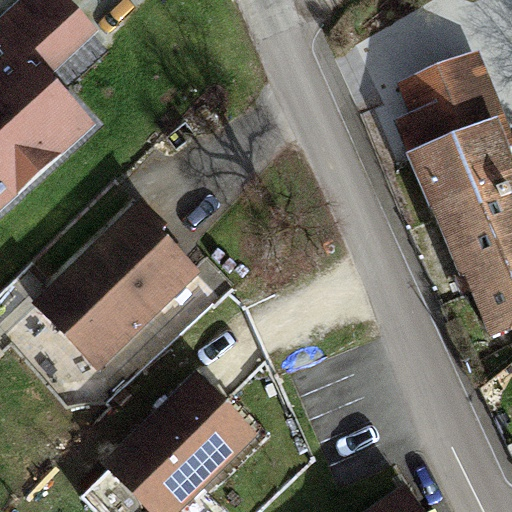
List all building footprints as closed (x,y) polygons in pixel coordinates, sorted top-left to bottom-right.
[(91,32),(61,0),(29,0),(0,27),(0,43),(12,57),(0,67),(0,202),(66,143),(67,129),(80,117),(56,90),(50,95),(38,81),(91,32)] [(511,328),(511,191),(495,149),(487,127),(499,122),(472,57),(401,85),(414,117),(427,150),(416,154),(468,270),(473,285),(491,336),(511,328)] [(416,154),(427,150),(414,117),(403,122),(416,154)] [(507,145),(499,122),(487,127),(495,149),(507,145)] [(193,271),(157,233),(163,228),(138,203),(35,303),(96,366),(193,271)] [(464,288),(473,285),(468,270),(459,273),(464,288)] [(151,511),(169,511),(251,433),(196,376),(105,464),(151,511)] [(420,511),(405,489),(370,511),(420,511)]
